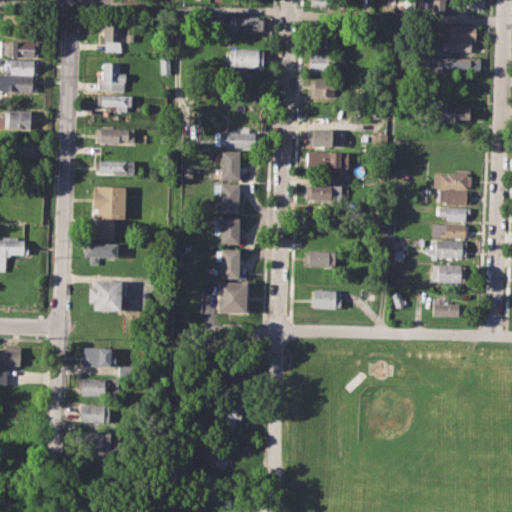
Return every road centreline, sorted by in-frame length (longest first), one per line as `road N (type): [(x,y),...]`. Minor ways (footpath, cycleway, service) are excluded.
road 1 (residential): [(288,0),(271,511)]
road 2 (residential): [(172,330),(511,335)]
road 3 (residential): [(505,0),(492,335)]
road 4 (residential): [(69,0),(58,328)]
road 5 (residential): [(58,328),(54,450)]
